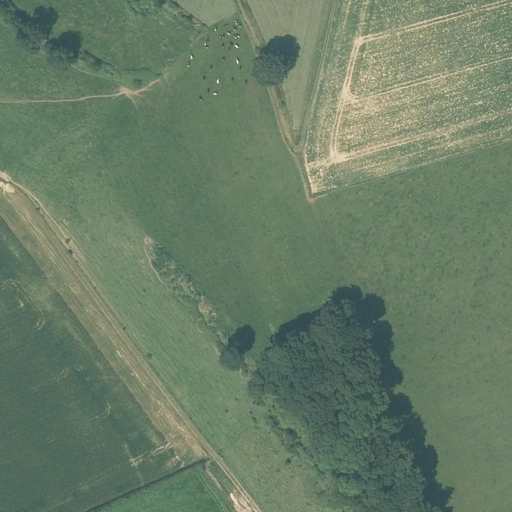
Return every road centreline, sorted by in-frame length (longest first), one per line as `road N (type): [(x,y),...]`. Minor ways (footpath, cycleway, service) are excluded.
road 1 (track): [(0,184),(35,216),(257,511)]
road 2 (track): [(239,0),(297,150)]
road 3 (track): [(297,150),(334,0)]
